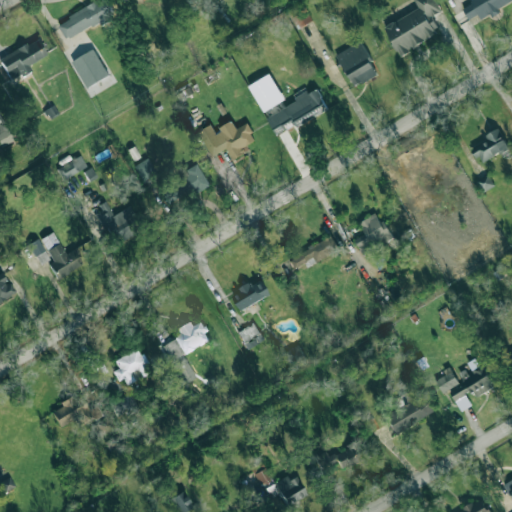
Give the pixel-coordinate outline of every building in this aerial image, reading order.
[(100,0),(57,22),(66,40),(115,14),(107,0),(100,0)] [(385,26),(400,55),(440,34),(431,17),(442,11),(435,0),(414,0),(419,8),(385,26)] [(511,2),(511,0),(472,0),(462,6),(469,19),(478,14),(481,19),(511,2)] [(46,55),(38,38),(0,57),(0,60),(10,80),(31,69),(28,64),(46,55)] [(351,86),(376,76),(363,42),(337,52),(351,86)] [(87,88),(109,75),(93,48),(71,61),(87,88)] [(264,112),(285,99),(269,73),(248,86),(264,112)] [(328,109),(317,88),(266,115),(276,135),(328,109)] [(0,147),(12,141),(0,114),(0,147)] [(198,131),(212,156),(227,148),(233,159),(245,153),(242,147),(256,140),(246,123),(236,128),(232,121),(214,131),(211,124),(198,131)] [(509,147),(498,128),(485,135),(487,139),(471,149),(480,164),(509,147)] [(86,166),(80,155),(56,168),(62,179),(86,166)] [(142,181),(155,173),(147,157),(133,165),(142,181)] [(207,185),(197,163),(185,169),(187,175),(159,188),(167,204),(207,185)] [(112,214),(105,201),(95,205),(113,243),(140,230),(129,206),(112,214)] [(393,238),(377,211),(359,222),(365,233),(354,240),(364,256),(393,238)] [(65,253),(52,231),(40,239),(53,261),(49,263),(57,278),(83,263),(74,248),(65,253)] [(339,248),(330,234),(287,260),(293,269),(302,263),(305,268),(339,248)] [(33,255),(44,249),(37,238),(27,244),(33,255)] [(0,270),(0,301),(14,295),(1,270),(0,270)] [(232,293),(240,310),(268,295),(259,280),(251,284),(250,283),(232,293)] [(199,322),(193,325),(192,323),(173,333),(183,353),(209,340),(199,322)] [(264,339),(253,322),(237,332),(247,349),(264,339)] [(160,347),(176,372),(189,364),(173,339),(160,347)] [(304,354),(298,344),(285,352),(291,362),(304,354)] [(118,368),(116,369),(121,384),(150,374),(140,348),(114,358),(118,368)] [(494,386),(482,366),(464,376),(467,380),(449,391),(455,401),(472,391),(475,397),(494,386)] [(435,378),(442,393),(459,384),(451,369),(435,378)] [(60,427),(77,417),(82,424),(94,417),(79,392),(60,403),(61,406),(51,412),(60,427)] [(393,433),(435,412),(425,393),(383,413),(393,433)] [(137,409),(131,394),(111,402),(117,417),(137,409)] [(259,485),(271,481),(266,467),(254,471),(259,485)] [(297,475),(288,479),(286,475),(274,481),(285,505),(306,495),(297,475)] [(14,485),(9,476),(0,481),(0,486),(4,492),(14,485)] [(183,511),(192,507),(182,490),(168,498),(176,511),(183,511)] [(489,511),(483,499),(454,511),(489,511)]
